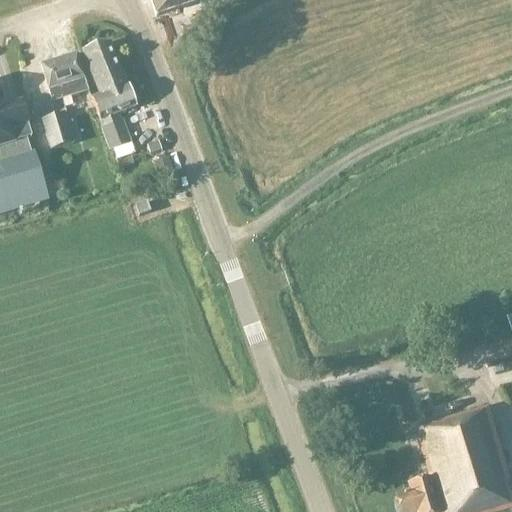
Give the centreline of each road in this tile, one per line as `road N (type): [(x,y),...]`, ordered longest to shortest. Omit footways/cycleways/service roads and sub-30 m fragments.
road 1 (tertiary): [(320,511),(127,0)]
road 2 (track): [(511,91),(351,158),(219,242)]
